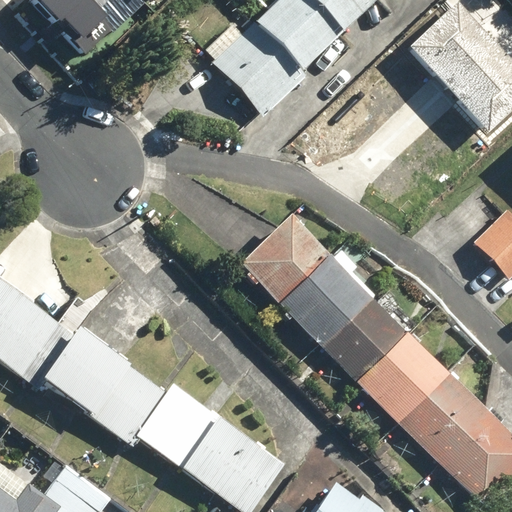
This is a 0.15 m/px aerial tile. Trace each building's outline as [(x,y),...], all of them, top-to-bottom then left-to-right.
[(37,0),(58,22),(63,16),(82,37),(122,0),(37,0)] [(378,0),(273,0),(239,34),(230,26),(201,55),(261,116),(378,0)] [(511,58),(458,1),(406,49),(485,133),(511,107),(511,58)] [(511,276),(511,215),(504,207),(469,240),(507,282),(511,276)] [(511,438),(287,214),(236,264),(480,508),(511,476),(511,438)] [(0,366),(46,399),(50,393),(133,451),(140,441),(242,511),(250,511),(283,465),(170,385),(166,391),(77,328),(73,332),(0,280),(0,366)] [(100,511),(109,499),(60,468),(40,500),(0,474),(0,511),(100,511)] [(378,511),(330,482),(311,511),(378,511)]
